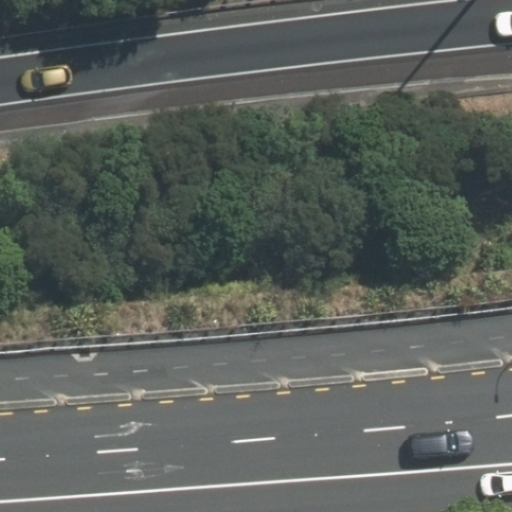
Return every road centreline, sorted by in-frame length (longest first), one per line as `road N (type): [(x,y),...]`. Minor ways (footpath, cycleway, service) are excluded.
road 1 (motorway): [(511,13),(0,78)]
road 2 (primary): [(0,482),(511,434)]
